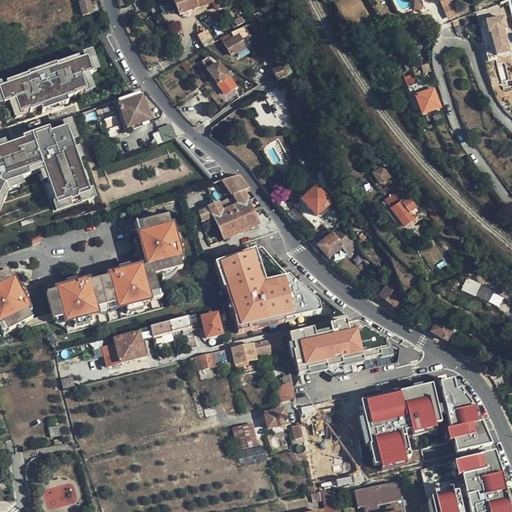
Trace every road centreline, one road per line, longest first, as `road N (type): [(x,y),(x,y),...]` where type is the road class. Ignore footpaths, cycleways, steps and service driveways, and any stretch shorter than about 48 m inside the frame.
road 1 (tertiary): [(110,0),(130,51),(183,123),(242,171),(308,259),(475,382),(511,445)]
road 2 (residential): [(511,205),(463,135),(437,54),(447,44),(468,45),(493,104),(511,125)]
road 3 (residential): [(0,263),(26,252),(52,262),(115,249)]
